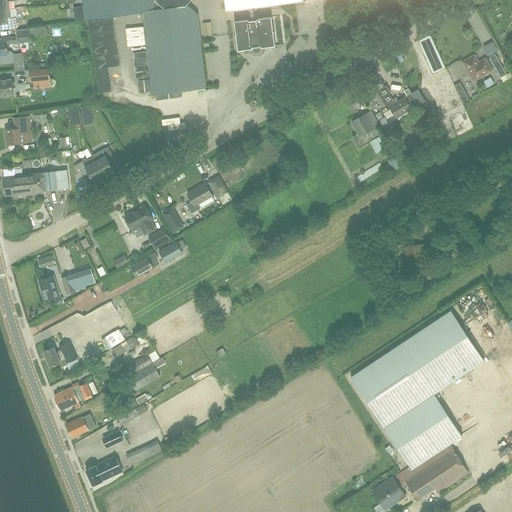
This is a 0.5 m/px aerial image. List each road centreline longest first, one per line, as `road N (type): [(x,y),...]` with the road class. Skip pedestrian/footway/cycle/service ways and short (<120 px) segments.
road 1 (unclassified): [(0,254),(52,236),(467,0)]
road 2 (secondary): [(83,511),(0,279)]
